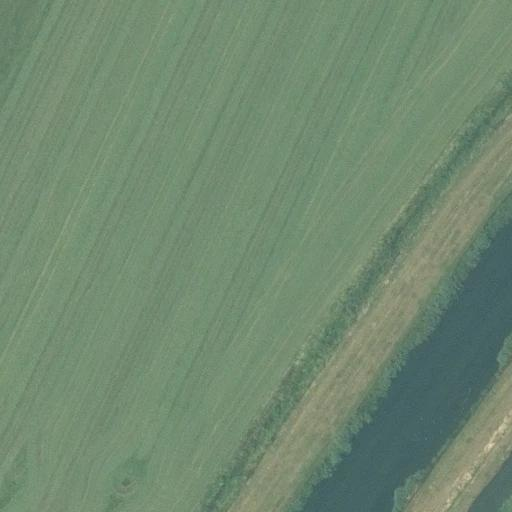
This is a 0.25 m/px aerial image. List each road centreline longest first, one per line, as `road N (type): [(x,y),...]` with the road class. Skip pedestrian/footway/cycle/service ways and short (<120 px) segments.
road 1 (track): [(511,169),(319,426),(266,511)]
road 2 (track): [(511,406),(436,511)]
